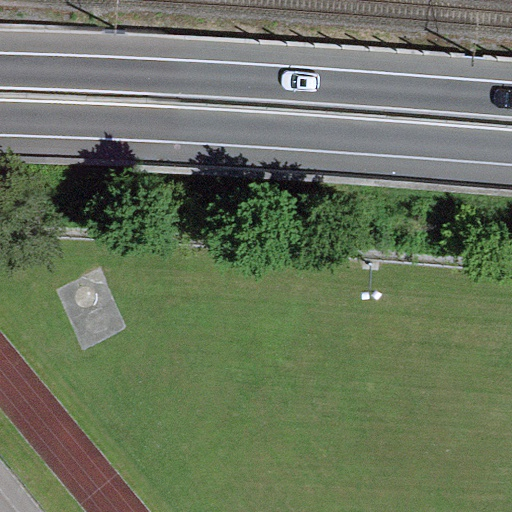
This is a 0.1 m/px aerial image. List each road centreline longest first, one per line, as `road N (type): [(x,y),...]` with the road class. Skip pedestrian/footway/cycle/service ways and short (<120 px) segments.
road 1 (motorway): [(511,104),(0,72)]
road 2 (motorway): [(0,118),(511,150)]
